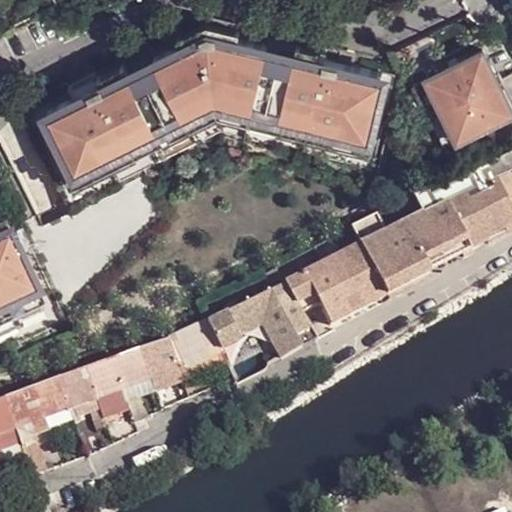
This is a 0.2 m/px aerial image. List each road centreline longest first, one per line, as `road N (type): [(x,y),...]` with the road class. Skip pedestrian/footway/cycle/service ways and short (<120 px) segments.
road 1 (unknown): [(66,477),(303,362),(511,244)]
road 2 (unknown): [(0,99),(74,45),(108,41),(149,20)]
